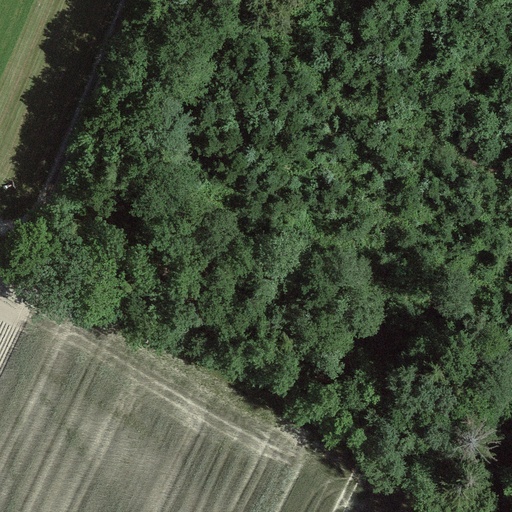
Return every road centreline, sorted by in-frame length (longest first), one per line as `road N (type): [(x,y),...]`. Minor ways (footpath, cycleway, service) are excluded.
road 1 (track): [(452,511),(38,208)]
road 2 (track): [(119,0),(38,208),(0,226)]
